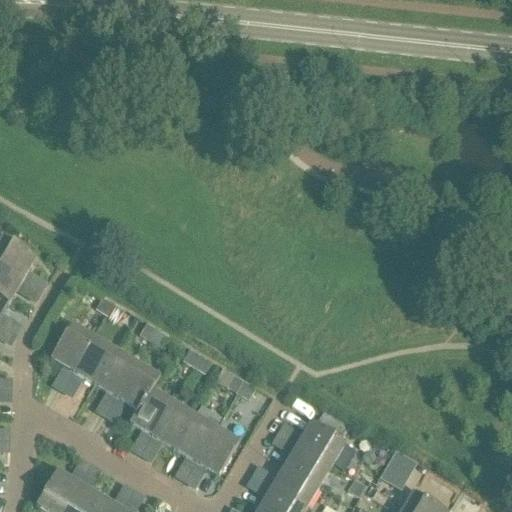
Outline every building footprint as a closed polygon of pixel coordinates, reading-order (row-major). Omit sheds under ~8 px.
[(0,242),(0,272),(21,285),(35,263),(0,242)] [(0,272),(0,302),(8,307),(21,285),(0,272)] [(95,314),(104,319),(112,307),(103,301),(95,314)] [(0,302),(0,320),(8,307),(0,302)] [(112,307),(104,319),(118,327),(125,315),(112,307)] [(139,340),(150,347),(158,334),(146,327),(139,340)] [(49,363),(70,376),(91,341),(70,328),(49,363)] [(158,334),(150,347),(161,354),(169,341),(158,334)] [(91,341),(70,376),(93,389),(114,355),(91,341)] [(182,366),(193,372),(200,360),(189,353),(182,366)] [(114,355),(93,389),(116,403),(137,368),(114,355)] [(200,360),(193,372),(205,379),(212,367),(200,360)] [(137,368),(116,403),(136,415),(137,416),(150,394),(151,394),(159,381),(137,368)] [(225,392),(239,400),(246,387),(233,379),(225,392)] [(246,387),(239,400),(249,406),(256,393),(246,387)] [(136,415),(129,428),(151,442),(172,407),(151,394),(150,394),(137,416),(136,415)] [(172,407),(151,442),(174,455),(195,420),(172,407)] [(195,420),(174,455),(197,469),(218,434),(195,420)] [(309,427),(296,450),(331,470),(344,448),(309,427)] [(218,434),(197,469),(217,481),(238,446),(218,434)] [(296,450),(283,471),(318,492),(331,470),(296,450)] [(397,458),(383,482),(400,492),(414,468),(397,458)] [(283,471),(270,493),(302,511),(305,511),(318,492),(283,471)] [(35,510),(38,511),(64,511),(78,489),(56,475),(35,510)] [(367,492),(354,484),(347,496),(360,503),(363,498),(367,492)] [(78,489),(64,511),(93,511),(100,502),(78,489)] [(302,511),(270,493),(258,511),(302,511)] [(435,511),(411,497),(402,511),(435,511)] [(116,511),(100,502),(93,511),(116,511)]
